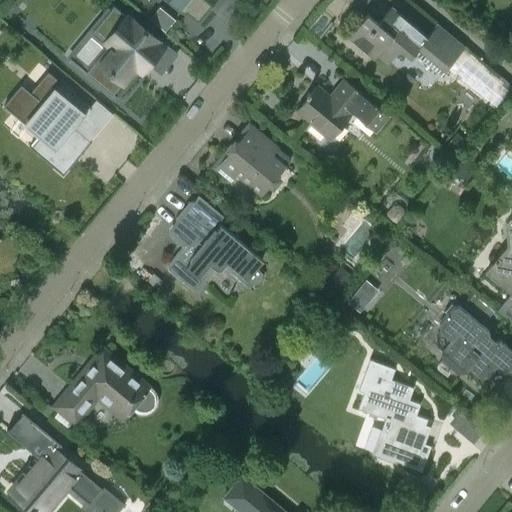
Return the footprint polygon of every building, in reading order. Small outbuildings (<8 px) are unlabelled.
[(171,0),(198,22),(208,10),(196,0),(171,0)] [(109,44),(84,73),(114,98),(116,96),(113,94),(135,66),(142,72),(143,70),(148,64),(162,47),(156,42),(157,40),(133,20),(131,21),(113,6),(92,30),(109,44)] [(159,7),(150,18),(164,30),(173,19),(159,7)] [(367,13),(347,36),(373,58),(377,53),(388,62),(400,49),(410,58),(413,54),(440,76),(445,70),(447,67),(460,51),(463,47),(464,46),(436,24),(426,37),(390,7),(382,17),(372,9),(368,14),(367,13)] [(28,147),(62,175),(83,150),(79,147),(86,138),(73,127),(90,107),(47,71),(30,92),(20,84),(2,105),(39,136),(31,147),(29,146),(28,147)] [(389,116),(362,95),(343,79),(333,91),(335,92),(331,98),(316,86),(309,94),(308,92),(305,95),(307,97),(295,111),(329,139),(350,114),(348,112),(350,111),(375,132),(389,116)] [(260,193),(283,166),(290,158),(276,147),(248,124),(213,166),(230,181),(236,173),(260,193)] [(453,158),(442,149),(438,154),(448,163),(453,158)] [(454,159),(449,165),(469,182),(474,176),(454,159)] [(260,258),(220,224),(228,215),(201,192),(193,202),(187,202),(174,218),(185,228),(175,240),(182,246),(166,264),(167,269),(191,290),(198,289),(207,278),(201,273),(217,254),(253,284),(260,281),(262,273),(255,268),(260,263),(260,258)] [(491,264),(485,271),(510,292),(496,309),(510,321),(511,318),(511,220),(509,218),(505,223),(507,245),(497,256),(490,263),(491,264)] [(334,300),(353,277),(339,266),(321,289),(334,300)] [(356,290),(348,299),(360,309),(367,300),(356,290)] [(471,294),(464,302),(484,319),(491,311),(471,294)] [(452,306),(438,322),(439,329),(449,338),(450,340),(441,350),(441,357),(457,371),(464,370),(468,366),(479,376),(486,375),(494,382),(501,381),(511,368),(511,349),(499,339),(495,340),(489,335),(488,330),(459,305),(452,306)] [(96,396),(116,413),(122,418),(131,407),(135,410),(137,411),(139,412),(141,412),(144,412),(147,412),(148,411),(151,409),(153,407),(154,406),(154,404),(155,403),(155,401),(155,400),(155,398),(155,397),(155,395),(154,394),(154,393),(153,391),(152,390),(102,349),(54,406),(74,422),(96,396)] [(369,360),(358,390),(364,392),(359,403),(376,410),(375,414),(384,418),(381,429),(383,429),(374,453),(421,470),(421,469),(429,445),(418,441),(426,419),(415,415),(419,403),(408,399),(412,387),(389,379),(393,369),(394,370),(394,368),(368,358),(368,359),(369,360)] [(101,487),(54,448),(59,441),(22,410),(8,427),(40,454),(9,490),(30,508),(28,510),(31,511),(33,511),(34,511),(45,511),(68,486),(87,503),(101,487)] [(223,496),(242,511),(297,511),(295,511),(287,511),(241,474),(223,496)]
